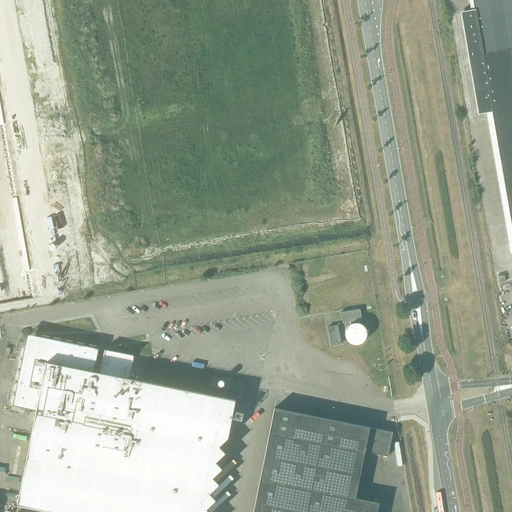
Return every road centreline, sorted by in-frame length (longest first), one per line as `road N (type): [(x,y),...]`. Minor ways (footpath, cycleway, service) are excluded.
road 1 (unclassified): [(435,403),(365,0)]
road 2 (unknown): [(511,270),(497,256),(471,126)]
